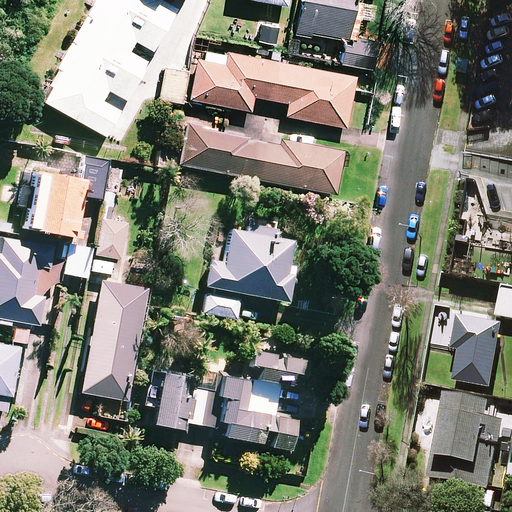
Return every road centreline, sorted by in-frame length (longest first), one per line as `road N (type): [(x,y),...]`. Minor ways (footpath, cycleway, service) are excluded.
road 1 (residential): [(435,0),(342,511)]
road 2 (residential): [(20,475),(219,511)]
